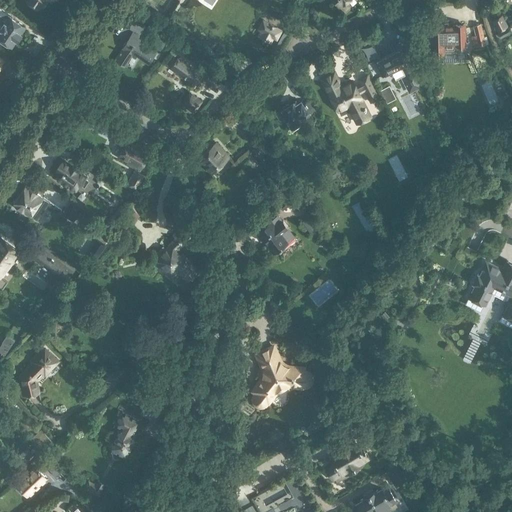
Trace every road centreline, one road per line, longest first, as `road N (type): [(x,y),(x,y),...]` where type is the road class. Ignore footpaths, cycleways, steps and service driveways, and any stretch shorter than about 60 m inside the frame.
road 1 (track): [(157,511),(225,319),(231,248)]
road 2 (residential): [(169,138),(308,43)]
road 3 (residential): [(58,62),(169,138)]
road 4 (residential): [(231,248),(169,138)]
